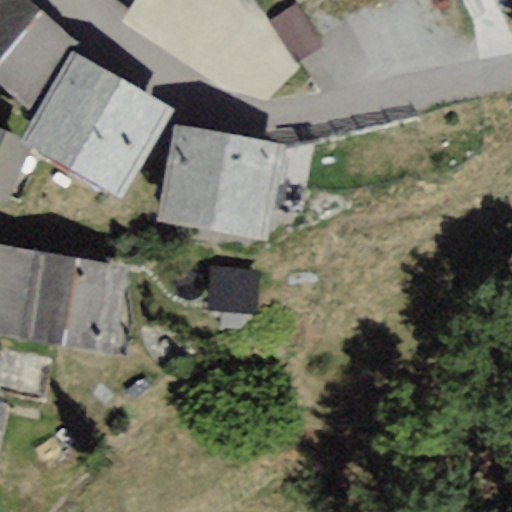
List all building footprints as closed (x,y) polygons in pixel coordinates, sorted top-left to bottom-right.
[(140,0),(128,25),(152,38),(172,0),(140,0)] [(272,0),(227,0),(238,21),(273,3),(272,0)] [(0,95),(42,48),(0,10),(0,95)] [(125,113),(44,68),(0,146),(0,152),(79,196),(125,113)] [(232,153),(142,136),(125,223),(215,240),(232,153)] [(86,275),(0,261),(0,347),(72,360),(86,275)] [(227,275),(189,270),(183,315),(222,320),(227,275)]
